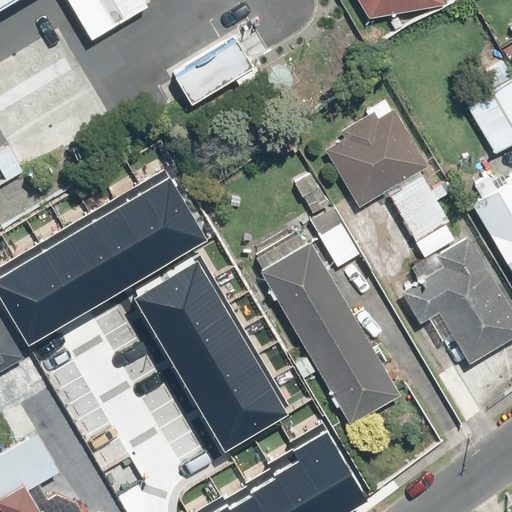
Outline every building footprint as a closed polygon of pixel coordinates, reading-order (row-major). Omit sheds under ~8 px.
[(67,0),(89,35),(147,0),(67,0)] [(443,0),(362,0),(370,13),(445,1),(443,0)] [(511,15),(503,23),(511,35),(511,15)] [(250,62),(232,32),(172,67),(190,98),(250,62)] [(511,137),(511,77),(467,103),(493,148),(511,137)] [(325,143),(360,201),(428,161),(394,103),(325,143)] [(329,200),(309,167),(292,178),(312,210),(329,200)] [(0,296),(30,346),(209,240),(166,168),(0,266),(0,296)] [(423,173),(391,191),(416,235),(448,217),(423,173)] [(511,177),(472,200),(511,268),(511,177)] [(359,248),(332,202),(310,215),(337,260),(359,248)] [(438,307),(469,359),(510,334),(510,333),(511,331),(511,308),(468,234),(435,254),(440,263),(402,285),(421,317),(438,307)] [(261,267),(350,420),(399,392),(310,239),(261,267)] [(132,300),(224,454),(286,416),(282,410),(290,405),(202,258),(132,300)] [(0,327),(0,374),(21,363),(0,327)] [(165,415),(167,419),(189,406),(166,369),(145,382),(165,415)] [(165,415),(145,382),(123,395),(144,428),(165,415)] [(189,511),(351,511),(368,502),(321,424),(290,443),(293,449),(267,464),(270,468),(245,483),(246,485),(225,498),(222,493),(189,511)] [(104,511),(101,506),(91,511),(49,511),(33,484),(62,467),(39,428),(0,450),(0,495),(2,498),(0,498),(0,511),(104,511)]
